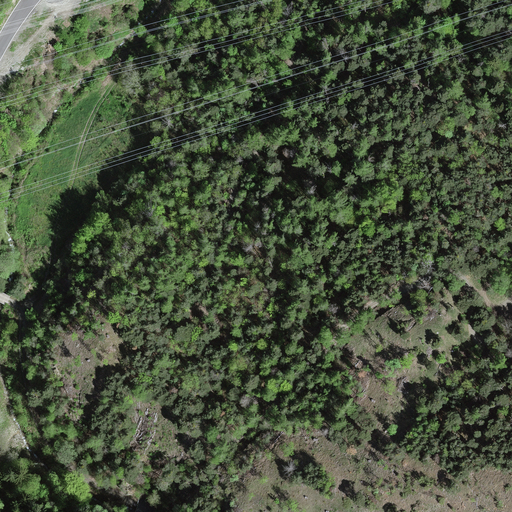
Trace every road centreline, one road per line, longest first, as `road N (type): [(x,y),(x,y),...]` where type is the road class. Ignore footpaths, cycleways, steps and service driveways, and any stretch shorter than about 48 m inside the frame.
road 1 (track): [(311,0),(210,270),(206,441),(223,445),(252,428),(323,358),(348,320),(438,270),(453,271),(466,285),(483,345),(511,358)]
road 2 (track): [(0,296),(22,310),(33,410),(47,438),(67,465),(120,493)]
